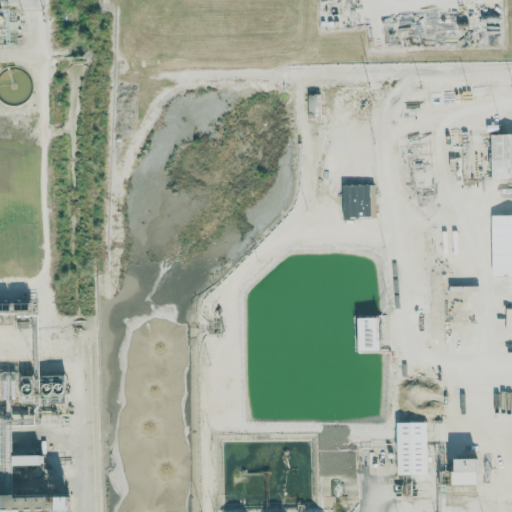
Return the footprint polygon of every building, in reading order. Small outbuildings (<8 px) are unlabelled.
[(309,117),(320,117),(319,95),(308,95),(309,117)] [(511,133),(491,134),(492,178),(511,177),(511,133)] [(343,185),(343,218),(372,218),(372,185),(343,185)] [(511,277),(511,217),(492,218),(492,277),(511,277)] [(379,317),(359,318),(359,351),(380,351),(379,317)] [(428,423),(397,423),(398,475),(429,475),(428,423)] [(14,456),(15,466),(45,466),(45,456),(14,456)] [(456,485),(481,485),(480,459),(456,459),(456,485)]
